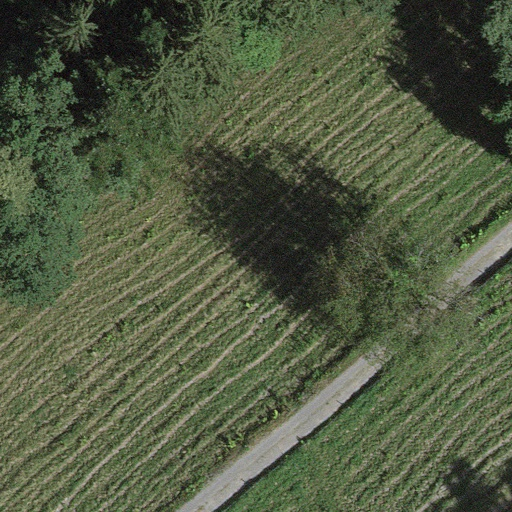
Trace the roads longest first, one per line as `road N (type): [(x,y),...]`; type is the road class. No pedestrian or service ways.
road 1 (track): [(199,511),(511,237)]
road 2 (track): [(312,0),(0,229)]
